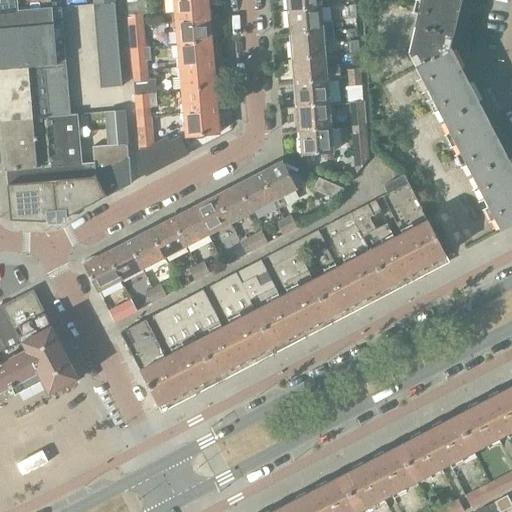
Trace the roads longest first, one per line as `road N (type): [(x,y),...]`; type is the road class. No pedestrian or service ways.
road 1 (tertiary): [(511,282),(158,467)]
road 2 (tertiary): [(177,501),(511,328)]
road 3 (residential): [(50,246),(262,133),(249,0)]
road 4 (residential): [(158,467),(50,246)]
